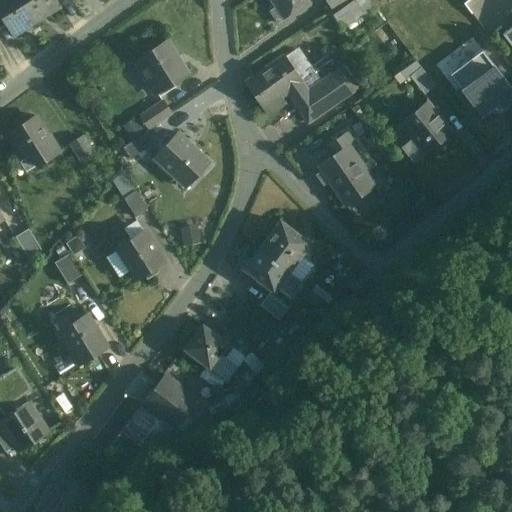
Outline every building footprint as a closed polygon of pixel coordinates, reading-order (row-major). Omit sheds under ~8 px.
[(23,0),(0,0),(0,14),(13,36),(37,22),(23,0)] [(55,0),(23,0),(37,22),(60,8),(55,0)] [(270,0),(276,8),(272,11),(279,21),(308,1),(307,0),(270,0)] [(324,0),(332,12),(349,0),(324,0)] [(354,0),(332,16),(341,29),(363,13),(354,0)] [(511,26),(502,35),(511,46),(511,26)] [(190,74),(168,40),(139,59),(160,93),(190,74)] [(321,81),(297,47),(284,57),(301,81),(307,90),(321,81)] [(511,90),(481,50),(450,74),(482,116),(511,93),(511,90)] [(284,57),(247,82),(265,107),(269,104),(273,110),(282,105),(278,99),(286,92),(286,91),(301,81),(284,57)] [(436,85),(422,67),(410,76),(423,94),(436,85)] [(321,81),(307,90),(301,81),(286,91),(286,92),(307,121),(357,90),(342,68),(321,81)] [(163,100),(140,116),(149,128),(172,112),(163,100)] [(425,103),(400,121),(424,153),(446,136),(434,120),(437,118),(425,103)] [(38,115),(10,131),(25,157),(32,153),(38,164),(62,150),(53,134),(50,135),(38,115)] [(125,122),(130,137),(143,132),(137,117),(125,122)] [(211,162),(178,132),(155,157),(176,176),(180,172),(191,183),(211,162)] [(146,133),(124,147),(132,158),(153,144),(146,133)] [(96,154),(84,135),(72,142),(84,161),(96,154)] [(335,153),(318,164),(345,205),(372,186),(355,160),(358,158),(342,135),(329,144),(335,153)] [(137,189),(124,197),(136,216),(148,208),(137,189)] [(310,243),(281,221),(280,222),(272,223),(267,229),(269,237),(259,249),(288,272),(310,243)] [(29,228),(16,237),(28,257),(41,249),(29,228)] [(144,231),(117,248),(138,281),(165,265),(144,231)] [(288,272),(259,249),(244,268),(274,290),(280,282),(284,284),(280,289),(291,298),(302,283),(288,272)] [(69,254),(55,262),(68,283),(82,275),(69,254)] [(348,284),(331,300),(338,308),(355,292),(348,284)] [(287,309),(268,294),(259,306),(278,320),(287,309)] [(107,347),(87,313),(57,331),(77,365),(107,347)] [(232,347),(203,324),(184,349),(220,377),(229,365),(219,357),(221,354),(231,362),(238,353),(231,348),(232,347)] [(29,402),(15,412),(9,402),(29,389),(16,369),(5,376),(4,375),(0,377),(1,379),(0,379),(0,407),(6,417),(0,421),(0,443),(5,452),(14,446),(18,452),(49,432),(29,402)] [(197,398),(165,373),(139,407),(157,421),(161,417),(175,428),(184,416),(197,398)] [(157,421),(139,407),(121,430),(147,450),(153,457),(196,424),(196,423),(184,416),(175,428),(161,417),(157,421)]
